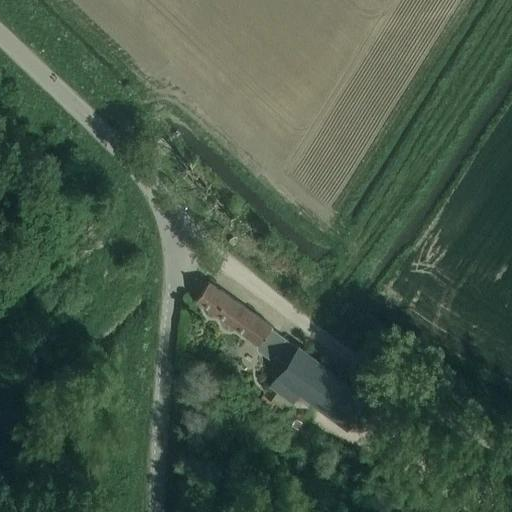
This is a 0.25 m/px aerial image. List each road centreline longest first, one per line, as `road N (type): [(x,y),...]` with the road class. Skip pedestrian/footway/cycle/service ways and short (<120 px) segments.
road 1 (unclassified): [(511,455),(305,327),(172,225)]
road 2 (unclassified): [(157,511),(172,225)]
road 3 (unclassified): [(172,225),(148,180),(0,37)]
